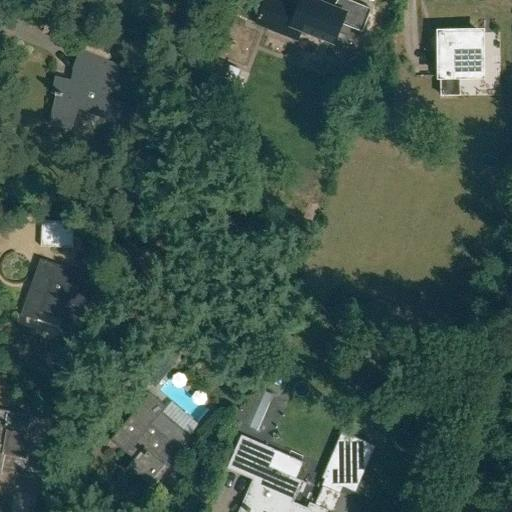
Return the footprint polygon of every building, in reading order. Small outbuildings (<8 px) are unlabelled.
[(338,0),(334,9),(311,0),(300,0),(298,7),(279,0),(274,0),(273,3),(265,0),(255,25),(296,42),(300,32),(333,46),(341,25),(361,33),(370,11),(343,0),(338,0)] [(481,77),(480,33),(439,34),(439,42),(436,42),(436,53),(439,53),(440,77),(481,77)] [(50,124),(70,128),(78,108),(128,128),(135,109),(96,93),(108,63),(82,51),(74,69),(77,71),(74,83),(56,79),(53,93),(55,93),(54,96),(57,96),(50,124)] [(73,248),(75,222),(43,221),(42,247),(73,248)] [(6,231),(2,241),(22,248),(25,238),(6,231)] [(91,294),(97,278),(39,259),(34,275),(20,316),(78,336),(91,294)] [(156,388),(176,363),(157,347),(136,372),(156,388)] [(258,430),(273,395),(251,385),(235,420),(258,430)] [(168,468),(183,450),(152,425),(167,407),(150,393),(110,441),(133,460),(128,466),(149,484),(165,464),(168,468)] [(0,410),(0,472),(41,480),(53,421),(0,410)] [(273,450),(241,436),(227,469),(252,480),(238,511),(327,511),(309,503),(307,509),(293,503),(302,481),(266,466),(273,450)] [(344,447),(325,491),(328,493),(325,499),(345,508),(348,501),(357,505),(376,461),(344,447)] [(309,465),(273,450),(266,466),(302,481),(309,465)]
